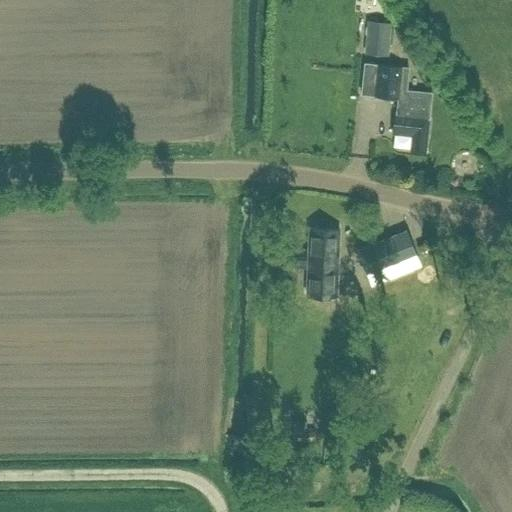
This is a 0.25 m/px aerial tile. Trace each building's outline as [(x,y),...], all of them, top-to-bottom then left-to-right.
[(389,21),(366,19),(364,43),(387,44),(389,21)] [(406,89),(407,73),(408,66),(377,63),(374,93),(397,96),(396,112),(395,112),(393,131),(412,133),(410,149),(424,151),(428,117),(429,117),(431,91),(406,89)] [(336,294),(339,228),(309,226),(305,293),(336,294)] [(406,229),(357,249),(366,272),(415,252),(406,229)] [(340,407),(326,415),(351,460),(365,452),(340,407)] [(303,420),(291,420),(291,440),(314,441),(314,430),(303,430),(303,420)]
